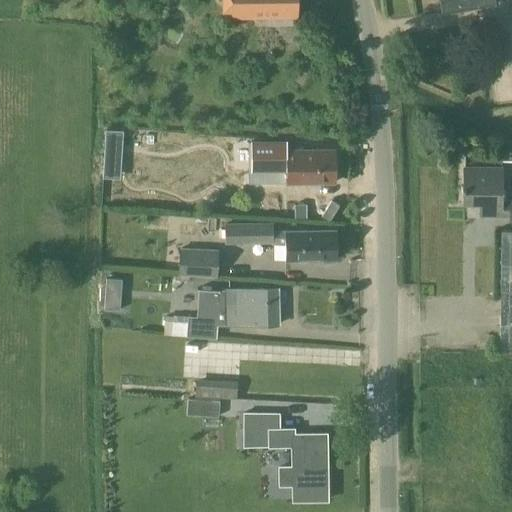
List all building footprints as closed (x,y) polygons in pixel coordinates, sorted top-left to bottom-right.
[(232,0),(232,16),(296,16),(295,0),(232,0)] [(440,0),(442,12),(494,3),(493,0),(440,0)] [(335,181),(334,149),(286,150),(252,150),(253,170),(287,170),(287,182),(335,181)] [(511,152),(499,151),(498,164),(511,164),(511,152)] [(511,201),(500,201),(501,168),(463,167),(463,202),(487,202),(487,214),(510,215),(510,219),(511,218),(511,201)] [(336,259),(335,230),(285,231),(272,231),(272,223),(225,223),(225,242),(270,242),(270,243),(285,243),(285,259),(336,259)] [(499,351),(511,350),(511,230),(500,230),(499,351)] [(178,274),(217,276),(219,249),(180,247),(178,274)] [(101,276),(100,306),(116,307),(118,277),(101,276)] [(278,324),(277,287),(226,288),(227,325),(278,324)] [(186,336),(216,338),(218,317),(187,315),(186,336)] [(185,396),(233,397),(233,378),(185,377),(185,396)] [(219,416),(220,400),(188,398),(187,414),(219,416)] [(328,499),(328,483),(326,433),(294,434),(294,433),(294,428),(280,429),(279,413),(244,414),(245,448),(292,447),(293,464),(293,467),(279,468),(280,486),(294,486),(294,500),(328,499)]
